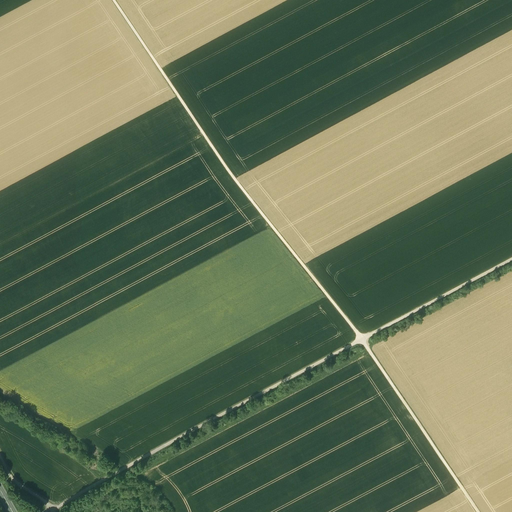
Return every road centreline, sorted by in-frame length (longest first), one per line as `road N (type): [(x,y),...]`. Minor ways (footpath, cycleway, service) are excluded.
road 1 (track): [(112,0),(218,161),(362,338),(477,511)]
road 2 (track): [(44,511),(511,258)]
